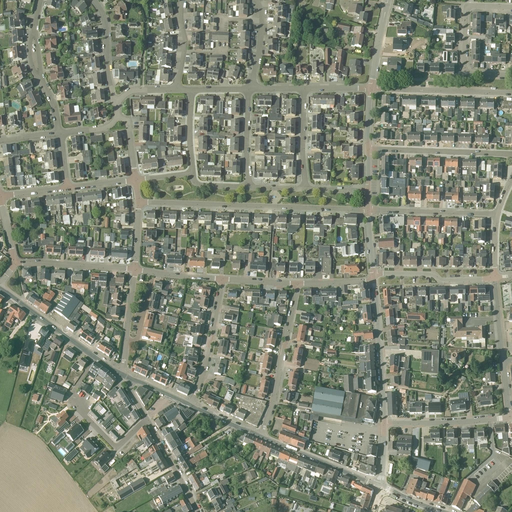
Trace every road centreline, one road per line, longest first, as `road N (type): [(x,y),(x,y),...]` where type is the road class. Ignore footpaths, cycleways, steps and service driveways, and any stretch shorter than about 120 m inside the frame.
road 1 (residential): [(368,209),(138,202)]
road 2 (residential): [(261,436),(297,284)]
road 3 (secondary): [(121,374),(0,289)]
road 4 (tertiary): [(383,424),(372,280)]
road 5 (residential): [(511,154),(367,148)]
road 6 (residential): [(511,92),(370,88)]
road 7 (residential): [(60,134),(30,58),(40,0)]
road 8 (secondary): [(380,486),(261,436)]
road 9 (residential): [(497,213),(368,209)]
road 10 (residential): [(190,403),(222,279)]
road 11 (residential): [(383,424),(508,417)]
road 12 (residential): [(372,273),(494,278)]
road 13 (residential): [(134,269),(13,263)]
